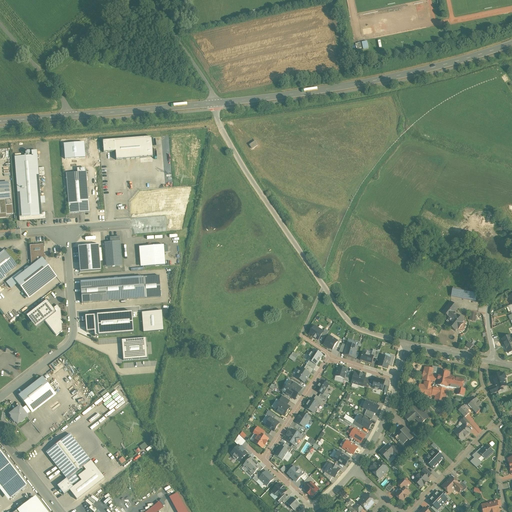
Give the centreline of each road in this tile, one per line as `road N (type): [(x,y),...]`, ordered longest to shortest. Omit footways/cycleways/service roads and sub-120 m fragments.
road 1 (residential): [(409,345),(360,329),(339,310),(237,158),(214,103)]
road 2 (secondary): [(214,103),(377,80),(511,43)]
road 3 (residential): [(0,398),(71,339),(63,230)]
road 4 (secondary): [(70,116),(214,103)]
road 5 (residential): [(265,461),(329,357)]
